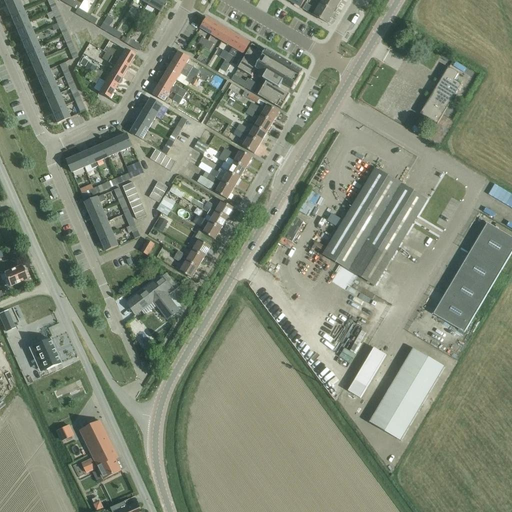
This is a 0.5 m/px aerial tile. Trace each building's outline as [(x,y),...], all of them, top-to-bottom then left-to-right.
[(10,16),(23,10),(18,0),(15,0),(5,4),(10,16)] [(160,12),(167,0),(166,0),(150,0),(148,5),(160,12)] [(322,0),(320,4),(334,12),(341,0),(322,0)] [(54,1),(48,4),(52,12),(58,10),(54,1)] [(308,12),(311,6),(306,3),(303,9),(308,12)] [(334,12),(320,4),(314,15),(327,23),(334,12)] [(88,21),(91,16),(78,8),(75,13),(88,21)] [(15,28),(28,22),(23,10),(10,16),(15,28)] [(63,21),(58,10),(52,12),(47,15),(49,20),(54,17),(57,24),(63,21)] [(94,25),(97,20),(91,16),(88,21),(94,25)] [(112,36),(115,31),(109,27),(113,19),(107,16),(100,28),(112,36)] [(205,31),(211,35),(217,24),(207,18),(200,28),(205,31)] [(68,34),(63,21),(57,24),(52,26),(54,32),(59,29),(62,36),(68,34)] [(21,40),(34,34),(28,22),(15,28),(21,40)] [(222,41),(228,31),(217,24),(211,35),(222,41)] [(87,29),(82,31),(87,41),(92,39),(87,29)] [(81,44),(87,41),(82,31),(77,33),(81,44)] [(119,40),(122,35),(115,31),(112,36),(119,40)] [(233,48),(239,37),(228,31),(222,41),(233,48)] [(81,44),(77,33),(72,36),(76,46),(81,44)] [(26,52),(39,46),(34,34),(21,40),(26,52)] [(104,51),(110,41),(99,35),(93,45),(104,51)] [(275,36),(271,43),(282,50),(287,43),(275,36)] [(69,37),(64,40),(67,48),(73,46),(69,37)] [(244,54),(250,44),(239,37),(233,48),(229,53),(225,60),(219,70),(218,72),(223,75),(225,73),(231,64),(236,68),(244,54)] [(198,44),(203,48),(208,41),(202,38),(198,44)] [(209,51),(213,45),(208,41),(203,48),(209,51)] [(138,51),(141,46),(134,42),(131,47),(138,51)] [(31,64),(44,58),(39,46),(26,52),(31,64)] [(250,48),(238,69),(252,77),(256,69),(266,75),(263,80),(266,82),(263,87),(261,91),(258,96),(281,109),(282,108),(281,108),(279,107),(282,102),(284,103),(284,104),(290,95),(288,93),(290,90),(292,91),(295,86),(296,86),(297,84),(295,83),(295,85),(292,83),(296,75),(299,77),(298,78),(300,79),(301,77),(300,77),(303,72),(266,50),(265,53),(254,46),(252,50),(250,48)] [(112,57),(116,51),(109,47),(106,53),(112,57)] [(75,49),(69,52),(73,60),(78,58),(75,49)] [(128,67),(135,56),(125,50),(118,61),(128,67)] [(225,60),(229,53),(223,50),(219,57),(225,60)] [(190,59),(179,52),(173,63),(196,77),(199,71),(193,68),(187,64),(190,59)] [(122,77),(128,67),(118,61),(112,57),(106,53),(102,59),(115,67),(112,71),(122,77)] [(214,66),(217,59),(204,53),(201,59),(214,66)] [(36,76),(49,70),(44,58),(31,64),(36,76)] [(196,77),(173,63),(166,74),(177,80),(180,74),(186,77),(184,80),(195,87),(200,79),(196,77)] [(67,67),(62,69),(65,77),(70,75),(67,67)] [(437,124),(442,116),(461,84),(454,80),(458,73),(448,67),(420,114),(437,124)] [(99,79),(103,73),(96,69),(93,75),(99,79)] [(41,88),(54,82),(49,70),(36,76),(41,88)] [(116,88),(122,77),(112,71),(105,82),(116,88)] [(186,93),(180,88),(174,85),(177,80),(166,74),(160,85),(170,91),(176,94),(183,98),(186,93)] [(96,84),(99,79),(93,75),(89,80),(96,84)] [(72,79),(67,81),(70,89),(75,87),(72,79)] [(46,100),(59,94),(54,82),(41,88),(46,100)] [(109,99),(116,88),(105,82),(99,93),(109,99)] [(164,102),(170,91),(160,85),(153,96),(164,102)] [(77,91),(72,93),(75,101),(81,99),(77,91)] [(52,112),(65,106),(59,94),(46,100),(52,112)] [(180,104),(183,98),(176,94),(173,100),(180,104)] [(262,106),(264,103),(259,100),(250,94),(247,98),(257,103),(262,106)] [(236,98),(233,105),(241,108),(244,101),(236,98)] [(156,117),(163,106),(151,99),(144,110),(156,117)] [(82,103),(77,105),(80,113),(86,111),(82,103)] [(255,112),(259,107),(252,103),(249,108),(255,112)] [(224,104),(221,110),(239,121),(243,115),(224,104)] [(273,122),(279,112),(267,105),(261,115),(273,122)] [(57,124),(70,118),(65,106),(52,112),(57,124)] [(252,118),(255,112),(249,108),(245,113),(252,118)] [(149,129),(156,117),(144,110),(137,122),(149,129)] [(78,115),(82,123),(88,120),(85,112),(78,115)] [(214,121),(233,132),(237,125),(218,114),(214,121)] [(267,133),(273,122),(261,115),(255,126),(267,133)] [(182,118),(175,129),(180,132),(187,121),(182,118)] [(142,140),(149,129),(137,122),(131,133),(142,140)] [(243,133),(246,128),(239,124),(236,129),(243,133)] [(260,144),(267,133),(255,126),(248,136),(260,144)] [(240,138),(243,133),(236,129),(233,134),(237,136),(240,138)] [(173,132),(169,140),(173,143),(178,135),(173,132)] [(120,152),(132,147),(127,135),(115,140),(120,152)] [(254,154),(260,144),(248,136),(242,147),(254,154)] [(122,157),(120,152),(115,140),(103,145),(108,157),(114,155),(116,159),(122,157)] [(204,155),(209,146),(199,140),(193,149),(204,155)] [(167,143),(162,152),(167,155),(172,146),(167,143)] [(96,163),(108,157),(103,145),(91,150),(96,163)] [(228,158),(231,153),(224,149),(221,154),(228,158)] [(97,167),(96,163),(91,150),(79,156),(84,168),(91,165),(92,169),(97,167)] [(155,150),(150,159),(155,162),(161,153),(157,151),(155,150)] [(246,168),(252,158),(243,152),(240,151),(234,161),(246,168)] [(161,153),(155,162),(160,165),(166,156),(162,153),(161,153)] [(246,168),(234,161),(228,158),(221,154),(218,159),(231,167),(228,172),(240,179),(246,168)] [(72,173),(81,169),(84,168),(79,156),(67,161),(72,173)] [(166,156),(160,165),(165,168),(171,159),(166,156)] [(171,159),(165,168),(170,171),(176,162),(171,159)] [(131,179),(144,174),(139,162),(126,168),(129,173),(131,179)] [(216,179),(219,173),(210,168),(202,163),(199,168),(205,172),(216,179)] [(349,270),(401,185),(375,169),(336,234),(323,255),(349,270)] [(216,179),(205,172),(202,177),(201,176),(197,182),(212,191),(215,185),(213,184),(216,179)] [(233,189),(240,179),(228,172),(222,182),(233,189)] [(117,178),(119,184),(128,180),(125,175),(117,178)] [(113,180),(105,183),(108,189),(116,186),(113,180)] [(158,182),(155,187),(164,193),(167,188),(158,182)] [(227,200),(233,189),(222,182),(215,193),(227,200)] [(133,183),(122,187),(124,192),(125,192),(135,188),(133,183)] [(102,185),(93,189),(96,194),(104,191),(102,185)] [(375,285),(427,200),(401,185),(349,270),(375,285)] [(155,187),(152,192),(161,198),(164,193),(155,187)] [(135,188),(125,192),(127,197),(127,198),(137,193),(135,188)] [(90,190),(81,194),(83,199),(92,196),(90,190)] [(121,192),(115,194),(119,203),(124,200),(121,192)] [(152,192),(149,198),(159,203),(161,198),(152,192)] [(137,193),(127,198),(129,202),(129,203),(139,199),(137,193)] [(90,215),(102,210),(100,204),(106,201),(103,195),(85,203),(90,215)] [(167,217),(170,213),(176,203),(164,197),(163,198),(161,203),(159,206),(163,209),(161,213),(167,217)] [(205,206),(193,198),(191,203),(208,213),(207,215),(212,218),(210,223),(221,229),(227,219),(216,212),(211,209),(205,206)] [(139,199),(129,203),(132,209),(142,204),(139,199)] [(227,219),(234,208),(222,201),(216,212),(227,219)] [(314,216),(320,205),(313,202),(307,213),(314,216)] [(126,204),(121,206),(124,215),(130,212),(126,204)] [(142,204),(132,209),(134,214),(144,210),(142,204)] [(95,227),(108,222),(102,210),(90,215),(95,227)] [(144,210),(134,214),(136,219),(146,215),(144,210)] [(131,216),(126,218),(129,227),(135,224),(131,216)] [(163,224),(168,228),(174,220),(169,216),(163,224)] [(215,240),(221,229),(210,223),(204,219),(201,225),(207,228),(203,233),(215,240)] [(113,234),(108,222),(95,227),(101,239),(113,234)] [(470,253),(458,274),(445,294),(433,314),(464,333),(476,312),(488,292),(501,271),(511,252),(511,237),(487,223),(470,253)] [(140,237),(137,229),(135,224),(129,227),(126,228),(129,233),(132,232),(135,239),(140,237)] [(106,251),(118,246),(113,234),(101,239),(106,251)] [(147,256),(154,244),(147,240),(141,252),(147,256)] [(204,257),(211,247),(199,240),(193,251),(204,257)] [(198,268),(204,257),(193,251),(186,261),(198,268)] [(192,279),(198,268),(186,261),(180,272),(192,279)] [(28,279),(22,266),(4,274),(7,280),(4,281),(8,288),(28,279)] [(179,311),(167,296),(178,288),(167,273),(127,304),(136,315),(153,301),(167,320),(179,311)] [(349,291),(357,283),(352,278),(344,286),(349,291)] [(122,312),(128,307),(125,302),(118,307),(122,312)] [(421,305),(415,316),(420,318),(425,308),(421,305)] [(8,311),(0,314),(0,318),(6,332),(15,328),(8,311)] [(344,317),(349,321),(353,314),(348,311),(344,317)] [(36,346),(46,370),(61,363),(51,340),(36,346)] [(360,399),(386,355),(374,348),(348,392),(360,399)] [(400,442),(444,367),(413,349),(369,423),(400,442)] [(103,479),(112,475),(121,471),(115,459),(117,458),(99,421),(90,425),(80,430),(103,479)] [(61,440),(73,435),(69,426),(57,431),(61,440)] [(86,473),(96,469),(92,459),(82,464),(86,473)] [(124,502),(110,508),(112,511),(116,511),(120,511),(142,511),(138,502),(126,507),(124,502)]
